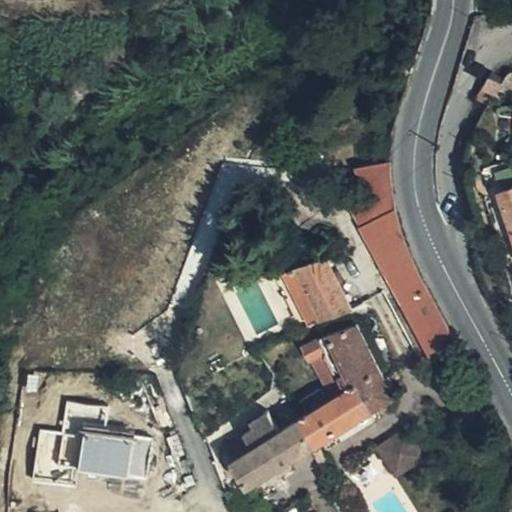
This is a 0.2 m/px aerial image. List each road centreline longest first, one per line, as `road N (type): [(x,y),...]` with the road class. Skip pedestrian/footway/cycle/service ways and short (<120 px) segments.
road 1 (tertiary): [(457,0),(415,158),(424,209),(452,273)]
road 2 (residential): [(511,40),(480,68),(462,99),(450,171),(467,260),(452,273)]
road 3 (residential): [(224,511),(167,370)]
road 4 (tertiary): [(452,273),(511,388)]
